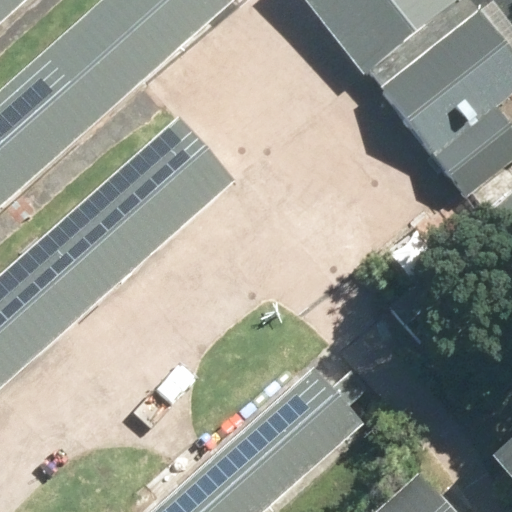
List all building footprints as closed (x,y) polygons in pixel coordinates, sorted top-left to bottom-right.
[(232,0),(101,0),(0,86),(0,198),(190,38),(234,1),(232,0)] [(0,0),(0,16),(18,0),(0,0)] [(511,0),(305,0),(377,80),(388,91),(472,20),(511,65),(511,0)] [(511,65),(472,20),(388,91),(369,107),(457,210),(511,163),(511,144),(490,118),(511,99),(511,65)] [(181,120),(0,281),(0,394),(237,182),(181,120)] [(511,265),(511,196),(437,260),(472,300),(511,265)] [(283,511),(368,440),(311,374),(147,511),(283,511)] [(511,511),(511,470),(491,490),(511,511)] [(437,511),(424,496),(405,511),(437,511)]
